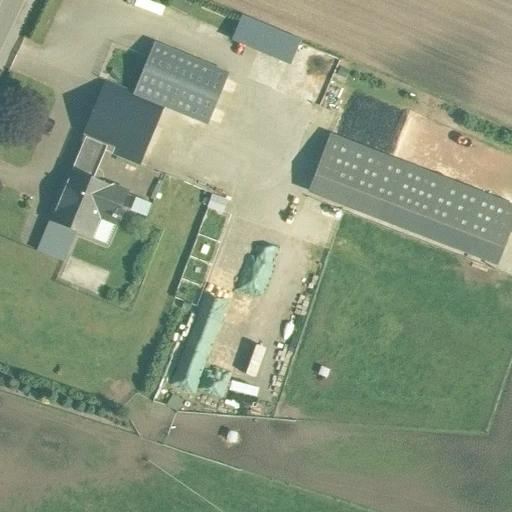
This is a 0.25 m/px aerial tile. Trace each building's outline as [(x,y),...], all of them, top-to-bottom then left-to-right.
[(155,0),(142,0),(141,6),(168,15),(171,5),(155,0)] [(247,14),(236,40),(295,66),(306,40),(247,14)] [(144,164),(167,108),(212,126),(234,72),(160,42),(140,92),(111,80),(41,251),(69,262),(80,233),(96,240),(105,219),(122,226),(136,191),(99,176),(112,143),(120,146),(117,153),(144,164)] [(511,200),(336,132),(312,194),(503,267),(511,243),(511,200)] [(216,195),(212,209),(228,214),(232,200),(216,195)] [(232,233),(185,394),(244,411),(290,254),(277,251),(279,246),(232,233)] [(304,378),(319,382),(323,366),(308,363),(304,378)]
